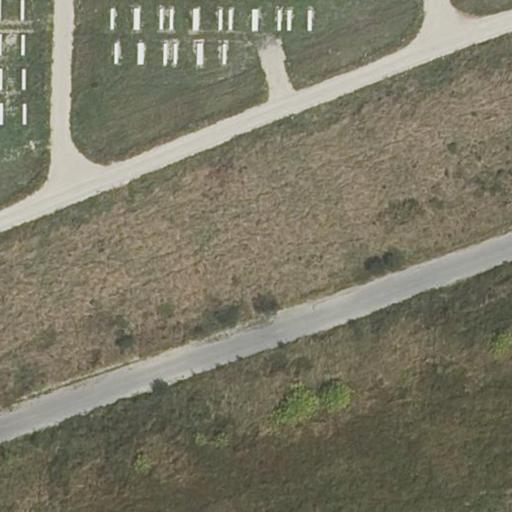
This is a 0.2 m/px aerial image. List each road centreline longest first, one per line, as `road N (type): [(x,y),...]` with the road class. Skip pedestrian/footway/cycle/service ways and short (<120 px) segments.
road 1 (track): [(0,217),(511,17)]
road 2 (track): [(68,190),(57,121),(61,0)]
